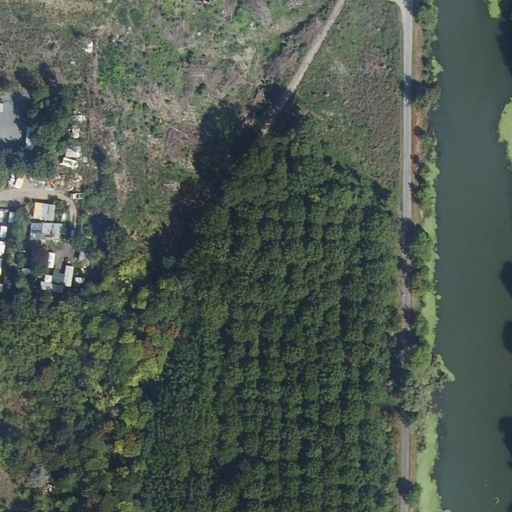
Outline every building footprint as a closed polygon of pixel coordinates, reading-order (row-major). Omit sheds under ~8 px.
[(7,112),(23,112),(23,97),(7,97),(7,112)] [(22,128),(20,140),(33,142),(35,129),(22,128)] [(96,154),(95,170),(102,170),(103,154),(96,154)] [(54,218),(55,204),(35,203),(34,217),(54,218)] [(32,222),(31,239),(57,240),(58,223),(32,222)] [(79,261),(88,263),(91,250),(82,248),(79,261)] [(64,292),(64,286),(72,286),(74,266),(66,265),(66,274),(53,272),(52,283),(41,282),(40,290),(64,292)]
